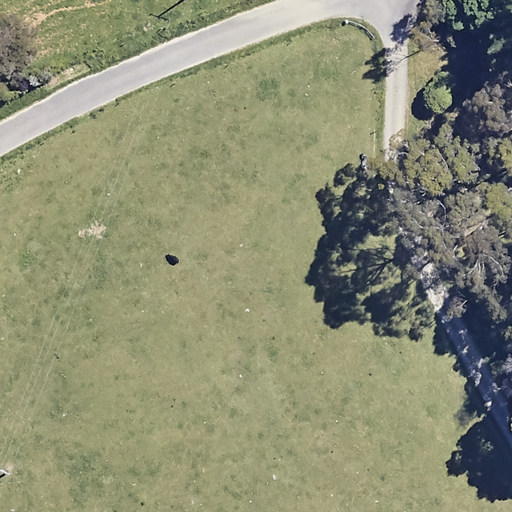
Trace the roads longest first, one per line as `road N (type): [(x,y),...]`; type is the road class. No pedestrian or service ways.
road 1 (unclassified): [(383,0),(393,49),(393,157),(412,229),(511,429)]
road 2 (unclassified): [(326,0),(211,38),(0,135)]
